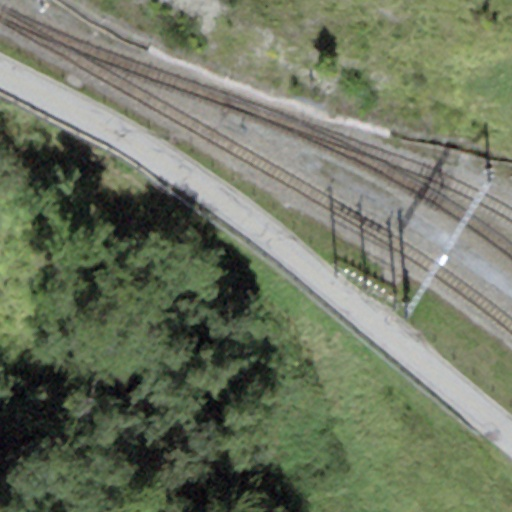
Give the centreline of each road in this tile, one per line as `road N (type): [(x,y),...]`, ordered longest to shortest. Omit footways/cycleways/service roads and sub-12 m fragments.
road 1 (unclassified): [(342,295),(159,152),(0,72)]
road 2 (residential): [(511,435),(342,295)]
